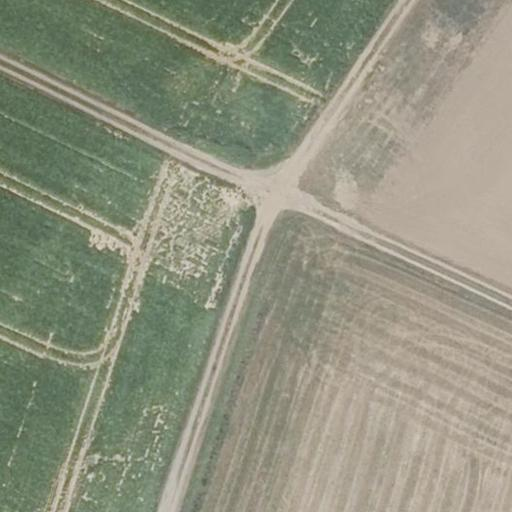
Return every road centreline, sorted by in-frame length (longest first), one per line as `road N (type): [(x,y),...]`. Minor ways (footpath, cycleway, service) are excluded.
road 1 (track): [(163,511),(273,190),(408,0)]
road 2 (track): [(0,60),(511,303)]
